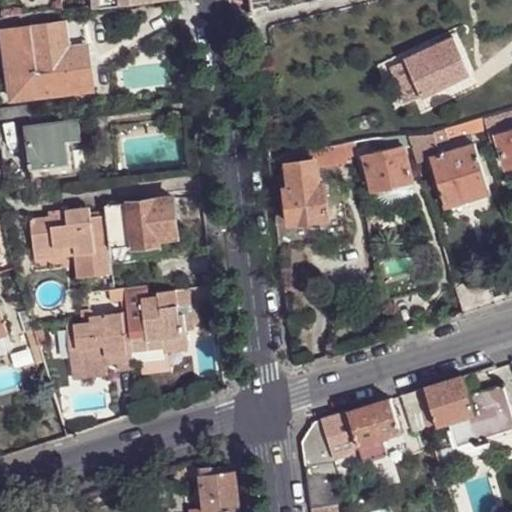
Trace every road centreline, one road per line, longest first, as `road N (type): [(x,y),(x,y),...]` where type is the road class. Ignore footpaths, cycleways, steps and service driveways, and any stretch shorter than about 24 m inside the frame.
road 1 (residential): [(258,405),(216,33)]
road 2 (residential): [(258,405),(0,487)]
road 3 (residential): [(511,325),(258,405)]
road 4 (unclassified): [(384,0),(216,33)]
